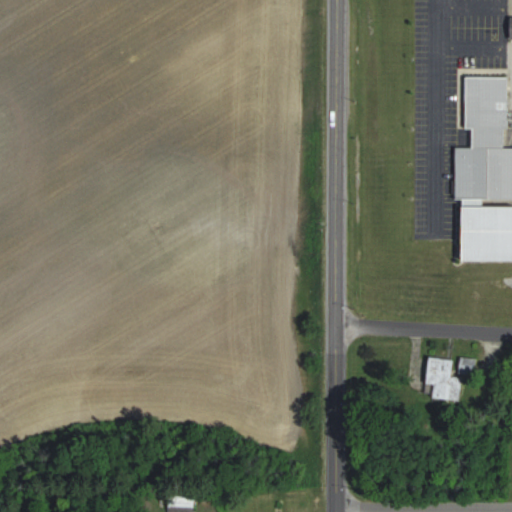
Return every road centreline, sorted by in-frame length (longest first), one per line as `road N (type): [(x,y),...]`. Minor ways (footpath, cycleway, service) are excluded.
road 1 (primary): [(336,511),(339,0)]
road 2 (residential): [(336,502),(511,506)]
road 3 (residential): [(337,323),(511,329)]
